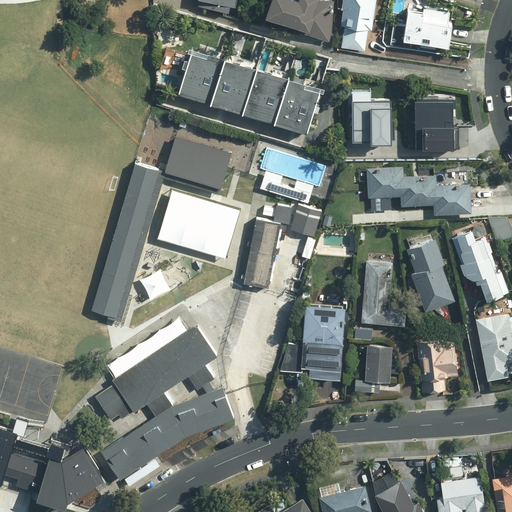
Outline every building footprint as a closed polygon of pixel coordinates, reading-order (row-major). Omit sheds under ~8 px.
[(276,0),(272,11),(315,27),(313,32),(332,39),(337,0),(276,0)] [(370,27),(375,28),(379,0),(346,0),(343,24),(347,24),(344,45),(367,48),(370,27)] [(427,2),(427,7),(415,6),(412,22),(398,20),(395,41),(414,44),(415,36),(454,41),(458,18),(452,17),(454,6),(427,2)] [(197,40),(182,89),(310,130),(326,81),(197,40)] [(354,94),(355,137),(393,137),(393,94),(354,94)] [(454,94),(415,95),(417,144),(455,143),(454,94)] [(233,149),(177,134),(167,170),(224,185),(233,149)] [(404,203),(436,201),(437,210),(476,208),(474,179),(440,180),(440,172),(406,174),(406,163),(369,164),(370,195),(403,193),(404,203)] [(107,319),(120,323),(165,173),(159,171),(135,164),(91,311),(108,316),(107,319)] [(260,189),(308,203),(314,185),(297,180),(295,188),(280,184),(283,176),(266,171),(260,189)] [(299,204),(290,230),(314,237),(322,211),(299,204)] [(263,215),(274,217),(276,207),(264,205),(263,215)] [(273,222),(290,225),(292,208),(276,205),(276,207),(274,217),(273,222)] [(511,221),(508,212),(490,220),(499,242),(511,237),(511,221)] [(256,219),(244,284),(269,289),(281,224),(256,219)] [(469,272),(478,275),(483,273),(491,295),(509,289),(489,233),(480,237),(476,225),(454,233),(469,272)] [(459,295),(446,262),(448,261),(438,235),(410,246),(419,269),(414,271),(428,307),(459,295)] [(308,237),(302,257),(310,259),(316,240),(308,237)] [(395,259),(369,257),(364,318),(407,322),(408,305),(391,304),(395,259)] [(314,364),(313,373),(343,375),(348,306),(310,303),(306,364),(314,364)] [(511,313),(511,314),(511,310),(479,316),(491,376),(511,372),(511,313)] [(77,334),(0,311),(0,338),(69,359),(77,334)] [(198,327),(94,400),(113,429),(149,406),(154,417),(102,452),(122,481),(178,440),(235,419),(223,388),(170,406),(165,396),(219,357),(198,327)] [(462,372),(457,338),(440,341),(439,335),(419,338),(426,390),(446,387),(445,374),(462,372)] [(394,345),(370,343),(368,377),(392,379),(394,345)] [(18,427),(0,421),(0,473),(4,475),(70,499),(109,473),(89,444),(70,460),(41,450),(46,438),(18,427)] [(511,471),(494,475),(500,511),(508,511),(511,511),(511,471)] [(465,511),(464,502),(468,502),(469,511),(488,511),(489,511),(483,473),(442,479),(445,494),(439,494),(442,511),(465,511)] [(429,511),(421,498),(416,501),(402,477),(377,492),(388,511),(429,511)] [(354,511),(375,506),(368,481),(322,493),(326,511),(354,511)] [(257,508),(259,511),(317,511),(305,492),(278,510),(272,499),(257,508)]
